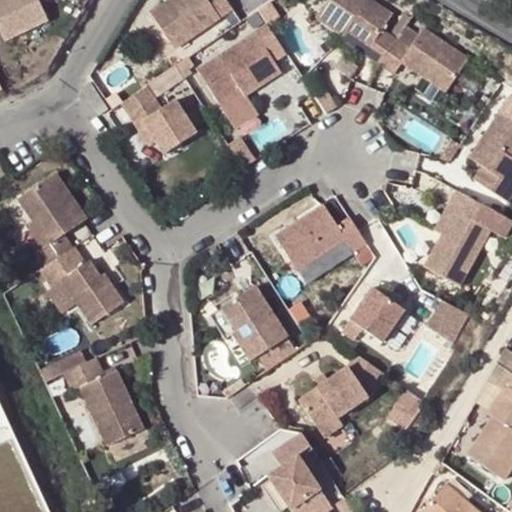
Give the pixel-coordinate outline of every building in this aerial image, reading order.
[(48,18),(40,0),(0,0),(0,26),(5,38),(48,18)] [(181,0),(154,18),(177,54),(222,25),(236,16),(225,0),(181,0)] [(399,18),(373,0),(335,0),(322,19),(349,39),(351,35),(374,51),(369,58),(385,68),(402,43),(396,39),(388,33),(399,18)] [(396,39),(402,43),(418,22),(411,18),(396,39)] [(385,68),(399,78),(407,66),(451,96),(474,63),(429,32),(415,52),(402,43),(385,68)] [(284,77),(258,37),(201,74),(223,109),(245,95),(249,100),(251,98),(284,77)] [(194,61),(181,69),(189,82),(197,76),(194,72),(199,69),(194,61)] [(181,69),(150,90),(158,102),(189,82),(181,69)] [(101,96),(94,84),(87,89),(85,92),(92,102),(101,96)] [(150,90),(124,107),(133,121),(160,104),(158,102),(150,90)] [(249,100),(245,95),(223,109),(239,133),(264,117),(251,98),(249,100)] [(92,102),(102,118),(112,112),(101,96),(92,102)] [(158,144),(147,125),(166,113),(160,104),(133,121),(151,148),(158,144)] [(166,113),(147,125),(158,144),(168,159),(200,138),(179,105),(166,113)] [(511,185),(511,126),(503,121),(475,165),(483,171),(475,183),(509,205),(511,199),(511,189),(510,188),(511,185)] [(456,147),(443,165),(454,168),(464,152),(456,147)] [(59,176),(20,202),(35,224),(49,247),(43,251),(38,254),(48,268),(75,250),(75,249),(66,236),(88,221),(59,176)] [(460,221),(447,244),(429,274),(463,294),(495,240),(509,248),(511,242),(511,227),(463,199),(453,217),(460,221)] [(340,231),(326,210),(277,241),(299,274),(346,245),(354,257),(368,248),(353,223),(340,231)] [(440,239),(447,244),(460,221),(453,217),(440,239)] [(49,247),(35,224),(29,228),(43,251),(49,247)] [(92,327),(125,305),(113,288),(108,290),(102,281),(91,265),(87,268),(75,250),(48,268),(44,271),(56,288),(63,283),(92,327)] [(102,281),(108,290),(113,288),(107,278),(102,281)] [(258,292),(226,312),(240,335),(235,338),(253,366),(290,342),(258,292)] [(374,295),(343,338),(356,347),(364,335),(382,349),(405,316),(374,295)] [(446,308),(430,334),(456,350),(472,323),(446,308)] [(228,343),(235,338),(240,335),(226,312),(214,320),(228,343)] [(511,352),(505,348),(497,362),(511,372),(511,352)] [(366,399),(382,377),(357,360),(349,372),(329,386),(320,392),(299,405),(319,435),(338,423),(369,402),(366,399)] [(98,361),(67,376),(75,394),(83,391),(109,449),(144,432),(118,376),(107,381),(98,361)] [(511,372),(497,362),(488,378),(501,387),(486,410),(490,412),(462,454),(499,479),(511,459),(511,372)] [(325,379),(316,385),(320,392),(329,386),(325,379)] [(411,426),(423,395),(405,389),(393,419),(411,426)] [(0,511),(43,511),(7,422),(0,424),(0,511)] [(324,442),(342,430),(338,423),(319,435),(324,442)] [(307,511),(330,511),(297,463),(310,454),(301,440),(271,460),(281,475),(268,484),(271,488),(287,511),(298,511),(304,508),(307,511)] [(489,511),(450,476),(420,508),(424,511),(489,511)] [(287,511),(271,488),(271,489),(269,493),(268,497),(270,502),(272,507),(275,510),(277,511),(287,511)]
